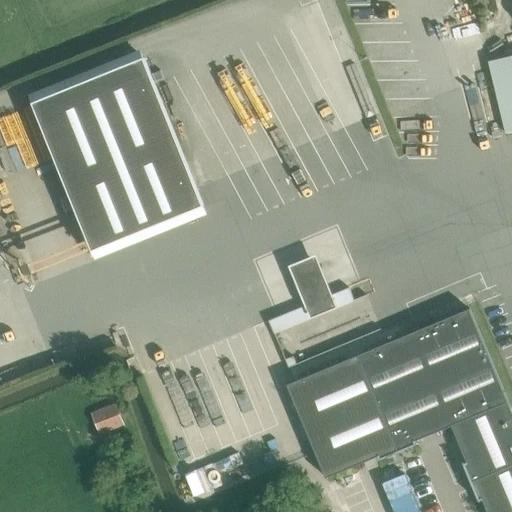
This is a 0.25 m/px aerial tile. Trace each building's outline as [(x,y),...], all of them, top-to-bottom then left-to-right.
[(477,0),(480,8),(492,5),(490,0),(477,0)] [(30,94),(97,259),(208,214),(142,49),(30,94)] [(506,134),(511,132),(511,56),(489,62),(506,134)] [(349,288),(270,321),(275,334),(355,301),(349,288)] [(470,309),(359,355),(399,452),(418,444),(418,443),(417,443),(416,441),(452,426),(509,402),(470,309)] [(380,460),(399,452),(359,355),(288,384),(327,478),(379,456),(380,459),(379,459),(380,460)] [(464,463),(472,482),(511,465),(511,409),(509,402),(452,426),(467,462),(465,463),(465,462),(464,463)] [(114,407),(93,415),(101,435),(122,427),(114,407)] [(483,499),(487,511),(511,511),(511,465),(472,482),(480,502),(481,501),(480,500),(483,499)]
